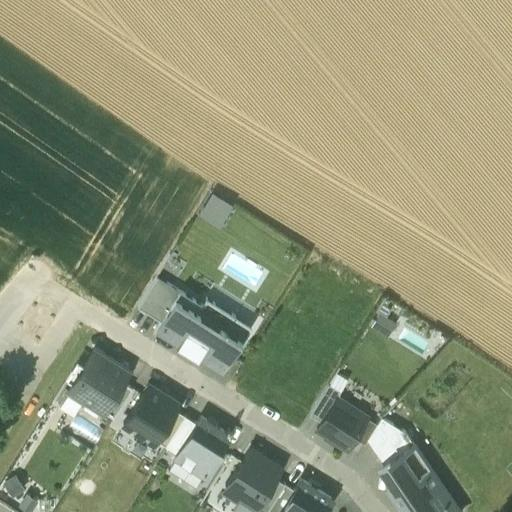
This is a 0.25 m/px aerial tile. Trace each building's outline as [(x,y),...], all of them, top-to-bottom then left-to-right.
[(234,210),(213,197),(201,217),(222,230),(234,210)] [(160,320),(179,290),(155,275),(137,306),(160,320)] [(209,308),(179,290),(160,320),(155,329),(222,370),(231,355),(232,356),(243,337),(227,327),(235,315),(213,302),(209,308)] [(390,333),(398,320),(380,309),(372,322),(390,333)] [(128,369),(93,348),(68,389),(102,410),(121,379),(128,369)] [(121,379),(102,410),(112,416),(132,386),(121,379)] [(155,438),(174,408),(178,401),(148,382),(122,422),(153,442),(155,438)] [(309,413),(320,419),(335,396),(339,390),(328,382),(309,413)] [(366,415),(335,396),(320,419),(316,427),(347,446),(366,415)] [(155,438),(165,445),(184,414),(174,408),(155,438)] [(176,452),(196,421),(184,414),(165,445),(176,452)] [(229,433),(200,414),(196,421),(176,452),(174,455),(204,474),(229,433)] [(381,415),(367,438),(384,462),(413,441),(406,431),(381,415)] [(384,462),(378,465),(392,485),(387,488),(403,511),(459,511),(461,511),(413,441),(384,462)] [(266,456),(250,446),(226,484),(239,493),(238,495),(254,506),(274,475),(278,467),(264,458),(266,456)] [(265,511),(284,482),(274,475),(254,506),(265,511)] [(13,476),(5,482),(12,493),(21,488),(13,476)] [(320,511),(330,497),(301,478),(294,488),(278,511),(320,511)] [(265,511),(264,511),(278,511),(294,488),(284,482),(265,511)]
